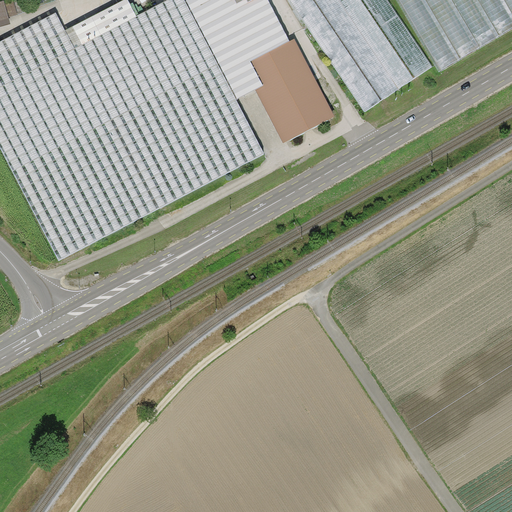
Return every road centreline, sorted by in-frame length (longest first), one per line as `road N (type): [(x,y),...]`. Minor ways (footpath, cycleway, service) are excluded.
road 1 (primary): [(52,326),(511,67)]
road 2 (unclassified): [(451,511),(317,294),(511,164)]
road 3 (track): [(75,511),(177,389),(261,321),(317,294)]
